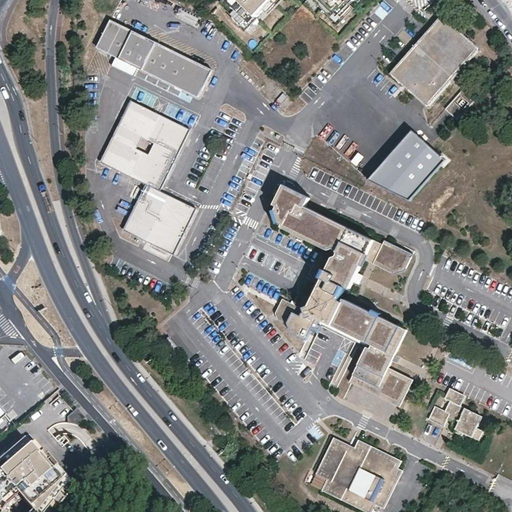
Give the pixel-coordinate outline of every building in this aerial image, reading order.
[(222,0),(220,2),(233,16),(242,24),(253,13),(256,16),(265,7),(271,0),(222,0)] [(269,12),(280,0),(271,0),(265,7),(269,12)] [(312,0),(311,1),(328,16),(337,25),(342,20),(352,9),(347,4),(351,0),(312,0)] [(337,28),(354,11),(352,9),(342,20),(337,25),(328,16),(327,18),(337,28)] [(245,30),(257,17),(256,16),(253,13),(242,24),(233,16),(232,17),(245,30)] [(478,48),(440,14),(388,72),(425,106),(459,70),(471,80),(474,76),(463,66),(478,48)] [(105,54),(118,26),(108,21),(95,49),(105,54)] [(209,70),(118,26),(105,54),(196,98),(209,70)] [(473,99),(461,89),(444,109),(455,119),(473,99)] [(188,130),(129,101),(100,163),(144,185),(122,231),(172,255),(194,209),(158,191),(188,130)] [(446,163),(413,133),(368,182),(410,203),(446,163)] [(356,284),(361,276),(367,264),(397,278),(407,275),(416,257),(387,243),(385,247),(305,208),(310,198),(284,186),(275,204),(277,206),(276,208),(280,221),(283,223),(282,226),(328,250),(335,249),(338,250),(342,258),(339,262),(336,262),(330,273),(327,271),(322,279),(326,281),(323,288),(319,286),(306,311),(285,301),(278,314),(281,322),(287,325),(290,324),(293,334),(308,342),(312,332),(319,335),(323,327),(320,325),(322,321),(372,346),(369,350),(353,383),(400,407),(413,383),(388,370),(407,333),(380,319),(381,318),(374,315),(374,316),(348,303),(346,305),(343,304),(349,292),(351,293),(356,284)] [(366,279),(361,276),(356,284),(362,287),(366,279)] [(320,325),(323,327),(369,350),(372,346),(322,321),(320,325)] [(467,399),(451,391),(442,410),(437,408),(430,422),(445,429),(447,425),(450,421),(454,423),(452,428),(457,430),(456,434),(464,438),(465,436),(478,442),(480,443),(485,434),(478,430),(483,419),(462,409),(467,399)] [(478,442),(465,436),(464,438),(462,441),(475,447),(478,442)] [(28,446),(20,437),(0,454),(0,511),(1,511),(5,506),(18,495),(32,511),(53,511),(48,507),(58,494),(63,500),(73,488),(54,467),(50,470),(37,456),(41,453),(41,452),(33,442),(28,446)] [(350,445),(334,437),(315,473),(327,480),(322,491),(362,511),(372,511),(375,506),(384,510),(403,472),(397,469),(401,462),(354,438),(350,445)] [(54,467),(41,453),(37,456),(50,470),(54,467)] [(48,507),(53,511),(54,511),(63,500),(58,494),(48,507)]
